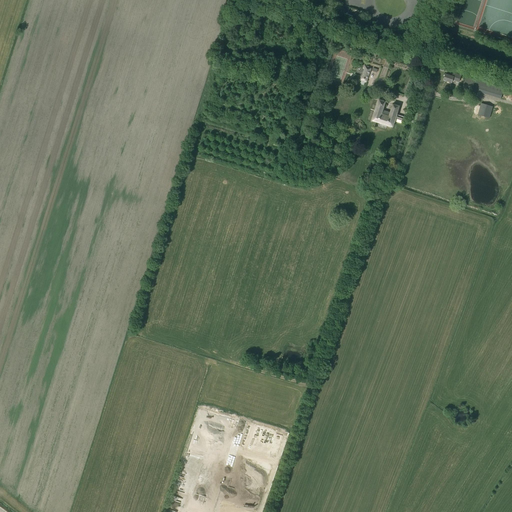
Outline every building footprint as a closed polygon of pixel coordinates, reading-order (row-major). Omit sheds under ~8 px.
[(371,67),(364,65),(359,80),(366,83),(371,67)] [(438,87),(444,89),(446,81),(452,83),(453,80),(459,82),(461,75),(453,73),(452,76),(446,74),(443,83),(440,82),(438,87)] [(501,99),(504,88),(466,76),(462,87),(501,99)] [(391,113),(383,110),(385,102),(379,100),(373,121),(393,127),(395,119),(403,121),(404,117),(397,115),(399,106),(393,105),(391,113)] [(489,118),(493,107),(481,103),(478,115),(489,118)]
